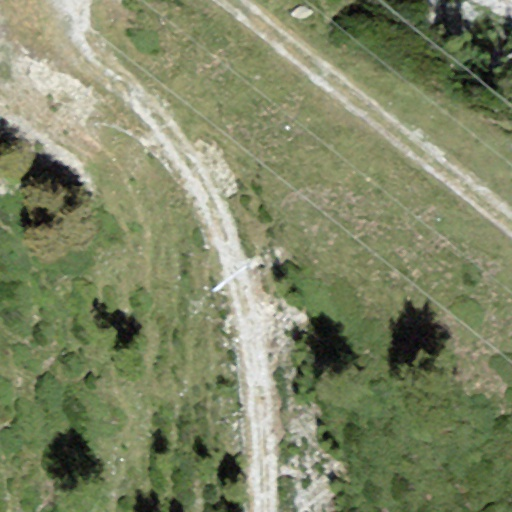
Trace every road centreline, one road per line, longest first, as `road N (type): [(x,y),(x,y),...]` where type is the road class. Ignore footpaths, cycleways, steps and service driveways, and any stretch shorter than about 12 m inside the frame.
road 1 (track): [(85,0),(79,20),(183,152),(250,315),(266,511)]
road 2 (track): [(511,145),(260,0)]
